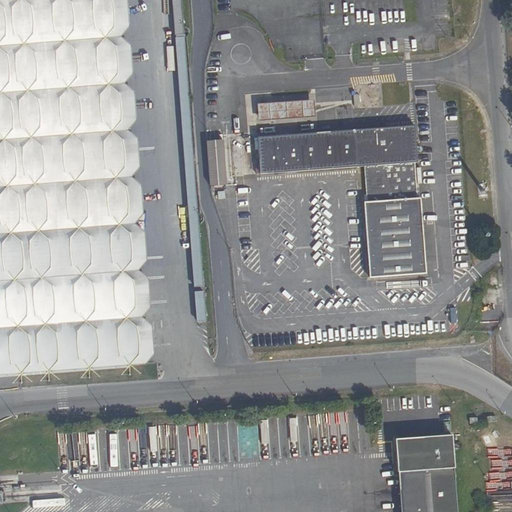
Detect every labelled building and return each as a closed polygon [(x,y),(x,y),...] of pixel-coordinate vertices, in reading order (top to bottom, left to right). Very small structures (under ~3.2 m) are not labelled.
[(0,0),(0,375),(145,364),(154,354),(152,326),(142,317),(150,307),(148,279),(138,270),(147,260),(145,232),(135,224),(143,214),(141,186),(131,177),(140,167),(138,139),(128,131),(136,120),(134,92),(124,84),(133,74),(131,45),(121,37),(129,27),(127,0),(0,0)] [(260,175),(364,167),(415,163),(417,163),(414,125),(257,137),(260,175)] [(225,140),(208,141),(211,186),(228,185),(225,140)] [(415,163),(364,167),(366,202),(417,198),(415,163)] [(420,198),(417,198),(366,202),(364,202),(369,278),(426,274),(420,198)] [(497,407),(484,408),(485,415),(497,414),(497,407)] [(395,439),(397,472),(398,472),(407,471),(454,468),(452,435),(395,439)] [(407,471),(398,472),(400,511),(457,511),(454,468),(407,471)]
